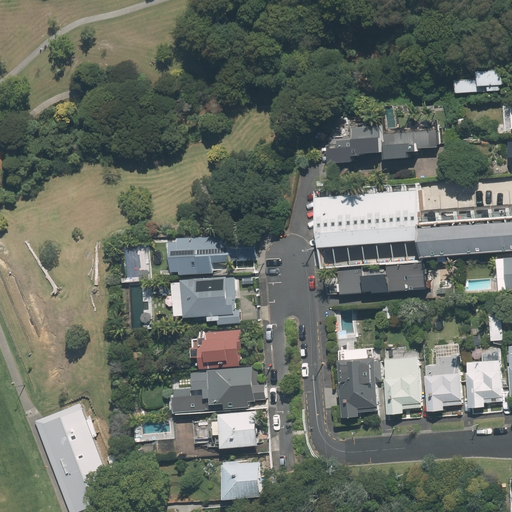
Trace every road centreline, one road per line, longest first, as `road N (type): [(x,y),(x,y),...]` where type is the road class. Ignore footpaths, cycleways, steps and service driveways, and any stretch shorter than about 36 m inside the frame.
road 1 (residential): [(305,299),(315,413),(329,445),(356,452),(511,441)]
road 2 (residential): [(289,456),(280,313),(288,300),(305,299)]
